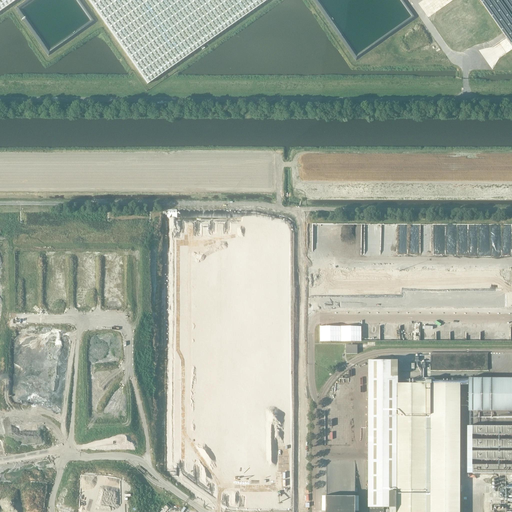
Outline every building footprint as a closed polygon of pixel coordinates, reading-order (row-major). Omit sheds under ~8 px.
[(511,0),(0,0),(0,11),(15,0),(88,0),(148,85),(268,0),(479,0),(511,44),(511,0)] [(347,354),(357,354),(357,345),(347,345),(347,354)] [(398,360),(393,360),(369,360),(368,507),(369,507),(368,511),(384,511),(384,507),(389,507),(389,511),(460,511),(460,384),(432,384),(432,381),(426,380),(426,384),(398,384),(398,360)] [(469,411),(511,411),(511,378),(469,378),(469,411)] [(511,424),(463,425),(463,459),(511,458),(511,424)] [(326,511),(355,511),(359,511),(359,496),(323,496),(323,511),(326,511)]
